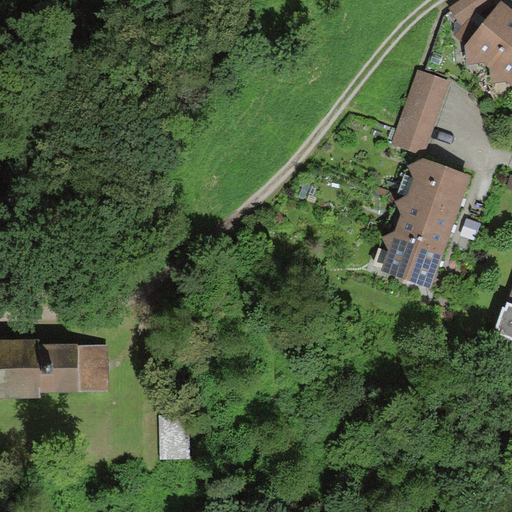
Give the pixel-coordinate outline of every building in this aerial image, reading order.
[(485,53),(490,57),(511,28),(511,10),(498,0),(496,0),(466,39),(465,54),(485,53)] [(505,71),(511,75),(511,28),(490,57),(493,75),(505,71)] [(419,148),(444,73),(414,63),(390,138),(419,148)] [(455,206),(468,169),(417,151),(404,189),(455,206)] [(441,244),(455,206),(404,189),(391,227),(441,244)] [(428,282),(441,244),(391,227),(378,264),(428,282)] [(511,271),(496,318),(496,331),(511,335),(511,271)] [(76,352),(77,351),(40,352),(40,346),(21,347),(0,347),(0,403),(41,402),(41,397),(78,396),(78,393),(76,352)] [(78,393),(109,392),(108,351),(76,352),(78,393)] [(193,459),(192,412),(162,412),(163,460),(193,459)]
